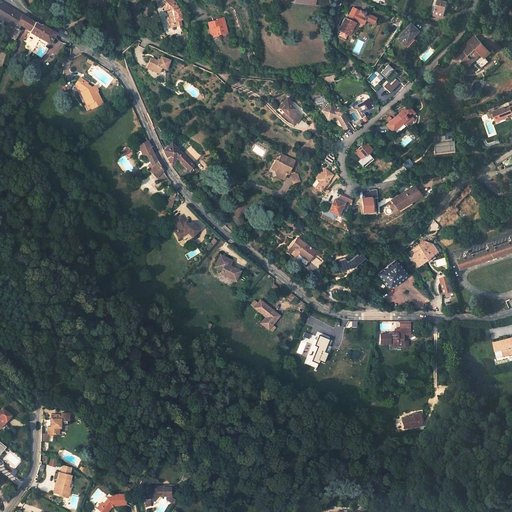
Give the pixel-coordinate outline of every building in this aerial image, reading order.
[(13,39),(19,30),(17,29),(20,24),(48,41),(53,33),(42,26),(22,14),(0,0),(0,18),(9,24),(3,33),(13,39)] [(175,24),(175,26),(182,25),(181,20),(183,19),(181,9),(179,9),(179,6),(176,4),(178,2),(175,0),(164,0),(162,3),(168,9),(169,9),(170,14),(167,14),(169,24),(175,24)] [(440,0),(437,0),(434,15),(443,18),(447,2),(440,0)] [(340,32),(338,35),(344,38),(346,35),(348,36),(354,23),(353,23),(355,20),(363,24),(364,21),(372,25),(375,18),(368,15),(364,13),(359,10),(359,11),(352,8),(346,19),(344,18),(338,31),(340,32)] [(218,35),(217,33),(220,32),(220,33),(227,32),(223,17),(215,18),(216,21),(213,21),(213,20),(208,21),(210,26),(211,26),(212,29),(209,30),(211,36),(218,35)] [(398,38),(406,46),(419,31),(411,23),(398,38)] [(462,57),(468,65),(475,60),(482,55),(485,59),(491,55),(477,37),(454,54),(459,60),(462,57)] [(485,59),(482,55),(475,60),(478,65),(485,59)] [(158,73),(161,67),(166,69),(170,60),(161,56),(160,60),(159,62),(157,61),(151,58),(146,67),(158,73)] [(87,63),(93,66),(95,62),(90,58),(87,63)] [(356,79),(361,75),(356,69),(351,73),(356,79)] [(383,86),(389,92),(399,82),(393,75),(383,86)] [(73,85),(76,87),(82,80),(79,78),(73,85)] [(82,80),(76,87),(83,92),(85,98),(83,98),(86,104),(88,109),(100,105),(93,88),(90,89),(85,85),(86,84),(82,80)] [(422,97),(425,93),(420,89),(417,92),(422,97)] [(289,119),(293,123),(300,115),(294,109),(295,108),(295,107),(294,106),(293,106),(292,106),(291,106),(289,105),(292,102),(286,97),(281,102),(284,104),(280,108),(283,111),(281,113),(288,120),(289,119)] [(358,108),(361,113),(372,106),(368,98),(357,104),(356,105),(358,108)] [(337,110),(333,103),(321,110),(327,119),(335,115),(333,111),(337,110)] [(385,124),(392,132),(403,123),(406,126),(413,119),(411,116),(414,113),(407,106),(396,115),(385,124)] [(511,114),(511,107),(510,108),(510,109),(506,111),(505,108),(495,112),(493,113),(495,118),(497,123),(508,118),(508,116),(511,114)] [(333,111),(335,115),(343,128),(349,124),(340,108),(337,110),(333,111)] [(475,111),(464,115),(466,120),(477,116),(475,111)] [(452,135),(452,128),(444,129),(444,136),(438,137),(439,141),(433,141),(433,146),(435,145),(435,152),(456,150),(455,141),(452,141),(452,135)] [(147,140),(138,144),(142,152),(146,155),(151,163),(148,167),(150,169),(149,170),(155,176),(160,182),(166,176),(164,173),(162,170),(157,161),(157,160),(153,151),(147,140)] [(372,149),(366,141),(355,151),(361,159),(368,152),(372,149)] [(166,158),(170,165),(177,158),(188,170),(193,164),(172,144),(163,151),(166,158)] [(125,154),(127,157),(133,153),(129,147),(128,146),(127,146),(126,146),(125,146),(118,151),(122,156),(125,154)] [(332,158),(330,150),(323,159),(328,163),(332,158)] [(368,152),(361,159),(359,161),(361,164),(371,156),(368,152)] [(282,178),(285,172),(287,173),(288,171),(289,169),(294,159),(280,153),(277,160),(274,159),(270,168),(273,169),(275,175),(282,178)] [(371,156),(361,164),(364,166),(373,158),(371,156)] [(413,167),(409,158),(401,164),(406,170),(413,167)] [(312,185),(319,191),(324,185),(332,174),(325,169),(316,179),(312,185)] [(292,182),(299,180),(297,172),(296,172),(292,174),(290,174),(292,182)] [(412,201),(410,198),(419,193),(415,186),(394,199),(400,209),(412,201)] [(350,202),(352,198),(341,193),(339,197),(350,202)] [(162,203),(170,209),(173,196),(171,195),(167,199),(166,198),(162,203)] [(362,212),(372,212),(372,198),(362,198),(362,212)] [(324,209),(341,217),(343,213),(339,211),(343,204),(334,199),(331,204),(321,199),(319,201),(326,204),(324,209)] [(174,231),(178,238),(184,234),(184,232),(188,232),(192,236),(199,229),(192,223),(189,223),(185,223),(184,221),(181,215),(176,218),(177,220),(174,222),(179,229),(174,231)] [(286,251),(305,265),(315,251),(297,237),(286,251)] [(409,251),(418,266),(436,252),(431,244),(428,246),(423,240),(409,251)] [(462,268),(511,250),(511,240),(459,258),(462,268)] [(345,260),(344,256),(337,258),(340,270),(354,266),(364,257),(360,252),(358,254),(356,252),(348,259),(345,260)] [(354,266),(340,270),(341,273),(356,269),(367,260),(364,257),(354,266)] [(242,283),(246,273),(239,270),(238,271),(234,270),(237,263),(224,258),(220,271),(227,274),(226,277),(242,283)] [(377,274),(388,288),(407,274),(396,260),(377,274)] [(450,281),(441,284),(444,294),(453,291),(450,281)] [(262,322),(270,329),(280,316),(261,300),(255,307),(266,317),(262,322)] [(397,344),(401,344),(401,346),(408,346),(408,340),(404,340),(404,334),(410,334),(410,327),(400,327),(400,329),(400,332),(395,332),(389,332),(389,334),(380,334),(380,343),(389,343),(389,346),(397,346),(397,344)] [(312,360),(319,363),(320,360),(325,362),(329,352),(325,350),(329,339),(320,335),(316,345),(319,346),(312,360)] [(0,419),(2,421),(4,419),(6,420),(10,415),(2,408),(0,409),(0,419)] [(420,426),(423,426),(421,413),(412,415),(412,417),(403,418),(405,428),(413,427),(420,426)] [(59,416),(51,416),(50,426),(50,428),(47,428),(47,435),(58,435),(59,429),(60,429),(60,421),(68,422),(68,414),(61,414),(60,417),(59,417),(59,416)] [(66,468),(59,466),(58,472),(57,471),(55,471),(52,483),(53,483),(52,487),(50,486),(49,491),(57,493),(57,494),(63,496),(65,487),(62,486),(66,468)] [(154,499),(159,494),(158,492),(158,491),(162,491),(162,494),(172,493),(171,484),(154,485),(145,496),(145,503),(152,502),(152,499),(153,498),(154,499)] [(99,511),(106,511),(113,505),(125,504),(123,493),(111,495),(111,497),(107,498),(102,504),(100,503),(96,509),(99,511)] [(172,495),(172,493),(167,494),(167,497),(174,503),(176,499),(172,495)]
